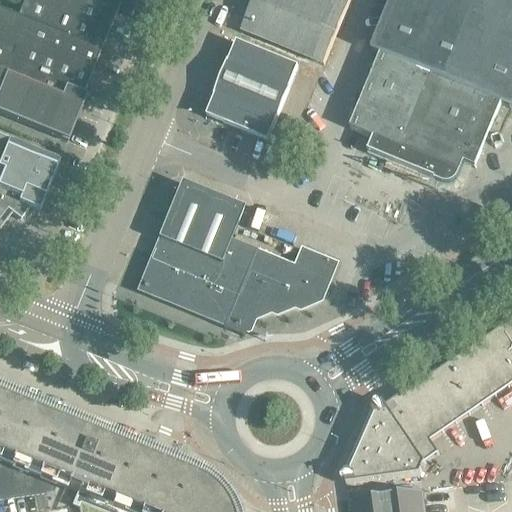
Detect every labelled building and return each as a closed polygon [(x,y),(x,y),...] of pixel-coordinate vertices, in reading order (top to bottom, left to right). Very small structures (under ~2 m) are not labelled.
[(81,98),(121,2),(115,0),(25,0),(17,19),(0,11),(0,115),(67,143),(85,100),(81,98)] [(242,34),(323,67),(350,0),(255,0),(254,4),(257,5),(250,24),(247,23),(242,34)] [(367,156),(442,186),(444,187),(446,187),(448,187),(452,187),(454,185),(455,184),(456,183),(457,182),(458,180),(464,165),(475,170),(476,168),(474,168),(499,105),(511,110),(511,0),(393,0),(372,53),(382,57),(352,130),(350,129),(350,131),(373,140),(367,156)] [(298,71),(237,46),(213,104),(216,105),(223,122),(222,125),(268,144),(298,71)] [(0,220),(7,211),(13,216),(19,221),(29,208),(39,212),(59,165),(0,141),(0,220)] [(153,256),(141,287),(226,322),(223,330),(224,330),(228,322),(249,331),(253,322),(271,314),(277,316),(295,309),(300,311),(317,304),(319,299),(323,301),(338,265),(300,250),(293,267),(274,259),(275,255),(258,248),(256,252),(231,242),(234,235),(239,237),(245,224),(239,221),(244,210),(180,184),(151,256),(153,256)] [(346,488),(420,478),(425,466),(439,456),(430,444),(511,387),(511,323),(399,401),(398,400),(385,409),(383,405),(372,413),(373,415),(362,439),(359,439),(355,448),(357,450),(347,474),(344,474),(346,488)] [(0,461),(3,463),(59,486),(83,496),(78,510),(78,511),(77,511),(236,511),(233,504),(221,489),(210,480),(196,473),(187,469),(153,455),(126,444),(108,437),(106,440),(96,436),(81,430),(79,429),(81,425),(55,415),(27,404),(0,392),(0,461)] [(424,511),(422,493),(348,503),(349,511),(424,511)]
